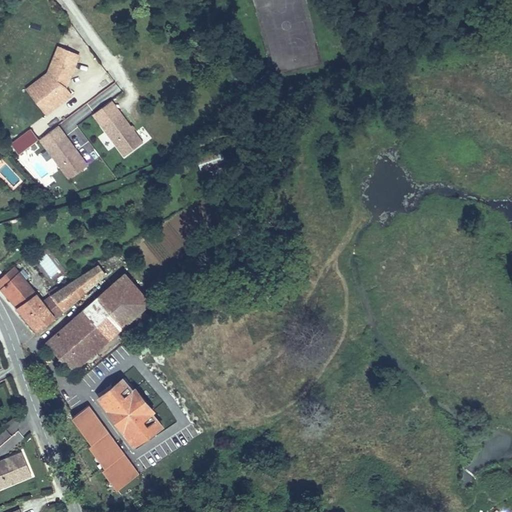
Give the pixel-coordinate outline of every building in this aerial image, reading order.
[(58,45),(47,72),(36,80),(49,98),(68,86),(81,54),(58,45)] [(49,98),(36,80),(25,87),(47,115),(75,95),(68,86),(49,98)] [(125,156),(144,141),(112,99),(92,113),(125,156)] [(39,139),(70,179),(90,164),(79,151),(77,153),(75,149),(77,148),(59,124),(39,139)] [(231,178),(222,150),(198,158),(204,176),(211,174),(214,183),(231,178)] [(61,314),(108,274),(100,262),(60,288),(52,295),(59,303),(56,307),(61,314)] [(0,286),(39,332),(61,314),(56,307),(59,303),(52,295),(60,288),(58,285),(45,295),(52,304),(48,307),(43,297),(16,265),(0,279),(0,286)] [(126,270),(46,340),(77,372),(154,301),(126,270)] [(52,304),(45,295),(43,297),(48,307),(52,304)] [(94,395),(134,446),(166,425),(155,411),(157,409),(136,384),(134,386),(123,374),(94,395)] [(139,474),(91,402),(70,416),(118,488),(139,474)] [(0,454),(0,482),(2,483),(12,479),(11,477),(16,475),(20,476),(34,470),(24,447),(8,453),(9,456),(8,460),(4,462),(2,456),(0,454)]
